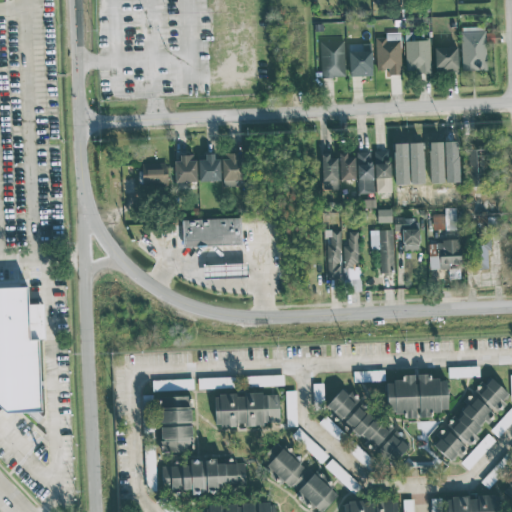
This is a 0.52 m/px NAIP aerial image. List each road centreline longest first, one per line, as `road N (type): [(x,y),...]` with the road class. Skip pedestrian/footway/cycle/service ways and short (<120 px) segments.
road 1 (tertiary): [(75,0),(88,230),(147,285),(217,313),(511,305)]
road 2 (residential): [(82,124),(511,102)]
road 3 (residential): [(99,511),(88,230)]
